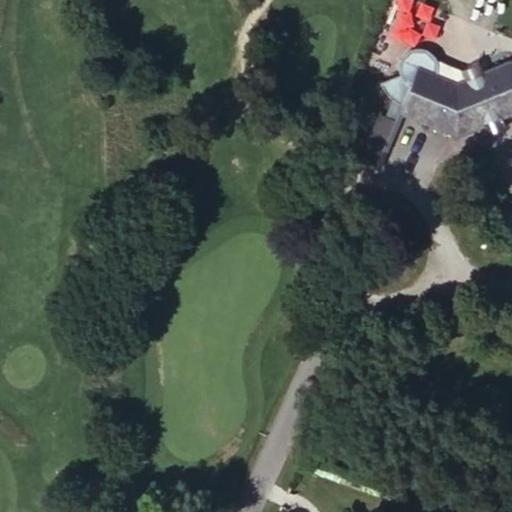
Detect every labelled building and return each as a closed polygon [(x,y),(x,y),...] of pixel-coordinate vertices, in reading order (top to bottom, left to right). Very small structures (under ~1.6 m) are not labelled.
[(392,28),(421,39),(432,11),(403,0),(386,0),(360,67),(374,73),(392,28)] [(511,89),(511,70),(487,80),(468,88),(459,91),(440,83),(438,64),(429,59),(420,56),(408,59),(402,65),(401,71),(402,82),(381,91),(397,108),(403,114),(402,119),(459,145),(478,137),(506,96),(511,89)] [(468,88),(487,80),(484,71),(465,78),(468,88)] [(511,98),(506,96),(478,137),(487,133),(508,124),(511,122),(511,98)] [(400,124),(402,119),(403,114),(397,108),(389,123),(383,119),(367,148),(383,155),(400,124)] [(510,135),(508,124),(487,133),(491,142),(510,135)]
